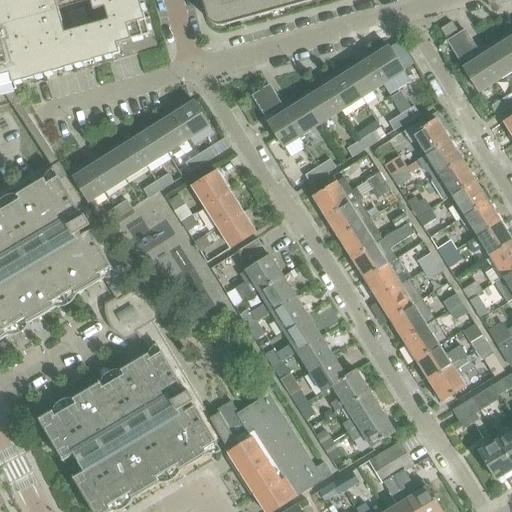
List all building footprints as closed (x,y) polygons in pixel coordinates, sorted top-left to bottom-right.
[(0,0),(0,96),(6,95),(14,92),(18,91),(16,84),(123,54),(120,46),(151,37),(141,0),(99,0),(92,2),(95,14),(98,13),(102,26),(67,36),(57,0),(0,0)] [(203,0),(205,6),(208,18),(209,19),(210,20),(210,21),(211,22),(212,22),(212,23),(213,24),(214,24),(215,25),(216,25),(217,26),(218,26),(219,26),(220,27),(221,27),(222,27),(223,26),(224,26),(225,26),(318,0),(203,0)] [(453,23),(442,30),(448,38),(459,31),(453,23)] [(480,93),(494,84),(478,59),(479,58),(476,54),(478,53),(472,44),(474,43),(471,38),(469,39),(465,32),(449,42),(461,61),(467,57),(472,64),(464,69),(480,93)] [(511,64),(511,37),(500,46),(511,64)] [(494,84),(511,72),(511,64),(500,46),(479,58),(478,59),(494,84)] [(389,48),(368,62),(384,86),(405,73),(389,48)] [(368,62),(347,75),(363,100),(384,86),(368,62)] [(342,113),(363,100),(347,75),(327,88),(342,113)] [(327,88),(306,101),(322,126),(342,113),(327,88)] [(300,139),(285,115),(281,109),(282,108),(276,100),(278,99),(275,94),(274,95),(269,89),(254,98),(266,118),(272,114),(276,120),(269,125),(285,149),(300,139)] [(0,207),(0,342),(79,296),(105,281),(118,303),(108,308),(108,312),(109,316),(110,319),(111,322),(113,326),(116,330),(118,333),(120,335),(123,337),(127,339),(136,334),(149,356),(123,371),(54,412),(39,421),(64,462),(75,456),(80,465),(85,473),(74,479),(93,511),(113,511),(193,465),(218,450),(224,447),(229,455),(240,448),(221,414),(220,411),(217,413),(219,416),(211,421),(154,323),(157,321),(158,317),(157,313),(156,310),(155,306),(153,303),(151,300),(148,297),(146,294),(143,292),(139,290),(135,292),(124,272),(114,255),(102,236),(71,182),(67,175),(60,164),(49,146),(14,92),(6,95),(11,103),(27,128),(37,144),(53,168),(56,174),(46,180),(0,207)] [(306,101),(285,115),(300,139),(322,126),(306,101)] [(500,114),(509,108),(504,101),(496,106),(500,114)] [(195,103),(174,117),(190,142),(211,129),(195,103)] [(415,108),(403,116),(408,124),(420,116),(415,108)] [(395,132),(408,124),(403,116),(390,124),(395,132)] [(174,117),(153,130),(170,155),(190,142),(174,117)] [(418,142),(428,157),(450,143),(437,121),(427,128),(423,122),(404,134),(411,146),(418,142)] [(153,130),(132,143),(148,169),(170,155),(153,130)] [(373,135),(361,143),(366,151),(378,143),(373,135)] [(132,143),(111,156),(128,182),(148,169),(132,143)] [(353,159),(366,151),(361,143),(348,151),(353,159)] [(428,157),(440,177),(463,163),(450,143),(428,157)] [(212,150),(200,158),(205,166),(218,158),(212,150)] [(111,156),(91,169),(107,195),(128,182),(111,156)] [(382,165),(392,180),(404,172),(406,171),(396,156),(382,165)] [(192,174),(205,166),(200,158),(187,166),(192,174)] [(333,161),(319,169),(324,177),(338,169),(333,161)] [(408,170),(407,171),(410,176),(422,168),(419,163),(408,170)] [(445,203),(453,198),(476,183),(463,163),(440,177),(432,183),(445,203)] [(91,205),(107,195),(91,169),(75,179),(91,205)] [(313,184),(324,177),(319,169),(308,176),(313,184)] [(410,181),(404,172),(392,180),(397,189),(410,181)] [(194,188),(207,209),(231,193),(218,173),(194,188)] [(366,182),(372,193),(387,183),(380,173),(366,182)] [(170,177),(158,184),(163,193),(175,185),(170,177)] [(314,199),(328,221),(359,201),(363,199),(357,189),(353,192),(345,180),(314,199)] [(391,191),(387,183),(372,193),(377,200),(391,191)] [(453,198),(466,218),(489,203),(476,183),(453,198)] [(150,201),(163,193),(158,184),(145,192),(150,201)] [(207,209),(220,229),(244,213),(231,193),(207,209)] [(169,204),(181,222),(192,215),(180,197),(169,204)] [(407,204),(417,220),(432,211),(426,200),(420,204),(416,198),(407,204)] [(328,221),(341,241),(371,221),(359,201),(328,221)] [(128,203),(117,210),(122,219),(133,211),(128,203)] [(466,218),(479,238),(502,223),(489,203),(466,218)] [(108,228),(122,219),(117,210),(103,219),(108,228)] [(438,219),(432,211),(417,220),(423,229),(438,219)] [(257,234),(244,213),(220,229),(233,249),(257,234)] [(406,213),(392,222),(399,232),(408,226),(412,223),(406,213)] [(192,215),(181,222),(188,233),(198,226),(192,215)] [(341,241),(354,261),(384,241),(371,221),(341,241)] [(485,248),(492,258),(511,245),(511,239),(502,223),(479,238),(468,244),(475,254),(485,248)] [(367,281),(390,267),(398,262),(390,250),(414,235),(408,226),(399,232),(384,241),(354,261),(367,281)] [(194,244),(200,253),(211,246),(205,237),(194,244)] [(237,307),(260,293),(284,278),(272,257),(269,258),(259,242),(239,255),(249,271),(242,275),(246,283),(228,294),(237,307)] [(436,251),(443,261),(457,252),(451,242),(436,251)] [(511,245),(492,258),(504,278),(511,273),(511,245)] [(463,261),(457,252),(443,261),(449,270),(463,261)] [(417,263),(424,273),(438,264),(431,254),(417,263)] [(443,273),(438,264),(424,273),(429,282),(443,273)] [(367,281),(379,301),(402,287),(390,267),(367,281)] [(248,328),(258,323),(273,313),(297,298),(284,278),(260,293),(267,303),(252,312),(250,310),(240,315),(248,328)] [(379,301),(392,321),(423,301),(411,281),(402,287),(379,301)] [(462,292),(468,301),(483,292),(477,283),(462,292)] [(489,302),(483,292),(468,301),(475,311),(489,302)] [(443,304),(449,313),(463,304),(458,295),(443,304)] [(273,313),(286,333),(310,318),(297,298),(273,313)] [(392,321),(405,341),(436,321),(423,301),(392,321)] [(470,314),(463,304),(449,313),(455,323),(470,314)] [(274,368),(283,362),(298,353),(322,338),(310,318),(286,333),(293,344),(278,354),(275,349),(266,355),(274,368)] [(405,341),(418,362),(441,347),(441,348),(449,342),(436,321),(405,341)] [(265,334),(258,323),(248,328),(256,340),(265,334)] [(489,333),(494,341),(508,332),(503,324),(489,333)] [(511,343),(511,337),(508,332),(494,341),(500,351),(511,343)] [(471,344),(477,352),(489,344),(484,336),(471,344)] [(298,353),(311,373),(335,358),(322,338),(298,353)] [(495,354),(489,344),(477,352),(483,362),(495,354)] [(418,362),(431,381),(466,359),(460,349),(447,357),(441,348),(441,347),(418,362)] [(324,394),(334,388),(348,379),(335,358),(311,373),(324,394)] [(474,371),(466,359),(431,381),(444,402),(467,388),(461,379),(474,371)] [(291,374),(283,362),(274,368),(282,380),(291,374)] [(334,388),(347,408),(370,393),(358,372),(348,379),(334,388)] [(505,381),(493,388),(499,398),(511,391),(505,381)] [(285,389),(298,410),(309,404),(295,383),(285,389)] [(344,424),(350,434),(383,413),(370,393),(347,408),(353,418),(344,424)] [(485,393),(473,400),(479,409),(480,409),(491,402),(485,393)] [(231,404),(220,411),(221,414),(240,448),(229,455),(265,511),(275,511),(297,498),(332,476),(325,465),(316,471),(269,396),(239,416),(231,404)] [(481,411),(480,409),(479,409),(473,400),(454,412),(465,429),(480,420),(477,414),(481,411)] [(316,416),(309,404),(298,410),(306,422),(316,416)] [(396,433),(383,413),(350,434),(354,441),(364,435),(372,448),(396,433)] [(316,438),(323,450),(333,444),(326,432),(316,438)] [(511,432),(498,441),(511,462),(511,432)] [(497,482),(511,472),(511,462),(498,441),(479,452),(497,482)] [(402,443),(380,456),(393,479),(395,478),(409,500),(407,501),(413,511),(443,511),(429,488),(419,494),(410,479),(420,473),(402,443)] [(342,457),(333,444),(323,450),(331,463),(342,457)] [(385,484),(393,479),(380,456),(371,462),(385,484)] [(354,472),(339,481),(346,494),(362,484),(354,472)] [(339,498),(346,494),(339,481),(332,486),(339,498)] [(307,501),(298,506),(301,511),(312,511),(313,511),(307,501)] [(413,511),(407,501),(389,511),(413,511)]
